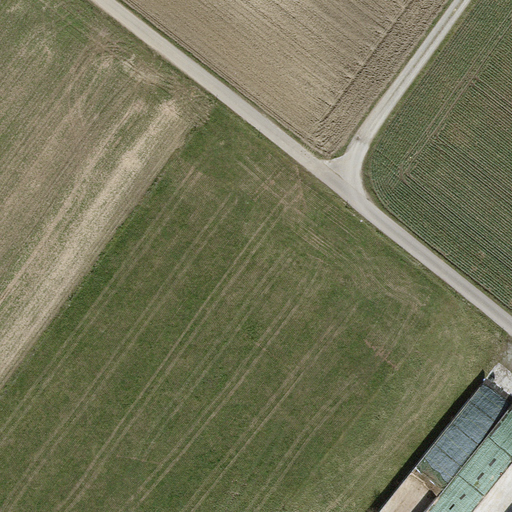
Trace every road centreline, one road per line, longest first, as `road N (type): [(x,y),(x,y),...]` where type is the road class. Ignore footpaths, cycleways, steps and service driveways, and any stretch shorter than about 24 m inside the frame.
road 1 (track): [(100,0),(511,318)]
road 2 (track): [(333,182),(463,0)]
